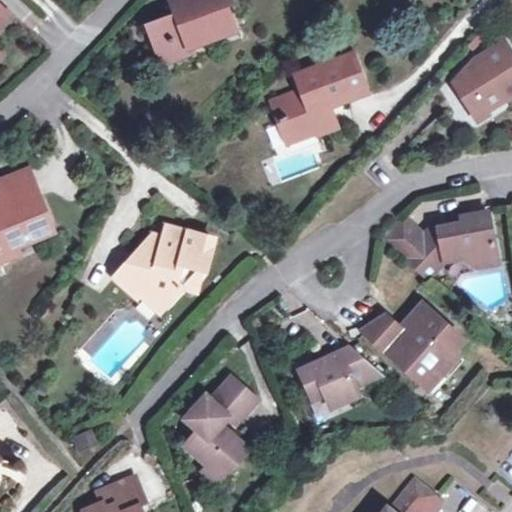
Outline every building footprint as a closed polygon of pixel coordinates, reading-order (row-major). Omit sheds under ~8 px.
[(165,47),(170,63),(193,54),(191,47),(234,31),(223,4),(230,1),(229,0),(180,0),(171,3),(176,17),(149,27),(158,50),(165,47)] [(0,55),(2,54),(0,52),(0,29),(12,16),(0,6),(0,55)] [(481,99),(488,110),(511,95),(511,55),(505,44),(477,62),(456,84),(469,107),(481,99)] [(164,65),(170,63),(165,47),(158,50),(164,65)] [(289,120),(296,139),(317,131),(319,137),(338,129),(332,112),(326,114),(324,107),(367,91),(353,55),(297,77),(302,90),(273,102),(281,123),(289,120)] [(476,118),(488,110),(481,99),(469,107),(476,118)] [(288,142),(296,139),(289,120),(281,123),(288,142)] [(0,259),(0,260),(23,251),(21,247),(55,232),(31,171),(0,183),(0,192),(2,196),(5,206),(0,208),(0,259)] [(429,263),(438,271),(445,262),(461,259),(477,270),(498,265),(488,213),(461,218),(462,225),(430,231),(425,236),(403,260),(412,269),(426,253),(433,259),(429,263)] [(382,241),(403,260),(425,236),(404,218),(382,241)] [(149,256),(141,249),(116,277),(139,298),(142,294),(162,312),(183,288),(178,284),(182,267),(206,273),(216,241),(167,228),(165,237),(149,256)] [(154,234),(141,249),(149,256),(165,237),(154,234)] [(427,282),(438,271),(429,263),(433,259),(426,253),(412,269),(427,282)] [(362,331),(421,383),(434,369),(441,376),(459,356),(455,352),(465,341),(422,304),(406,322),(415,329),(409,335),(401,328),(386,315),(362,331)] [(314,400),(326,395),(332,408),(360,396),(355,387),(382,376),(351,348),(300,370),(314,400)] [(429,390),(441,376),(434,369),(421,383),(429,390)] [(221,458),(232,467),(247,449),(227,432),(219,425),(227,417),(235,424),(256,400),(231,377),(210,401),(205,397),(185,418),(199,431),(186,446),(208,465),(212,469),(221,458)] [(98,443),(94,434),(80,440),(84,449),(98,443)] [(212,469),(208,465),(204,470),(218,483),(232,467),(221,458),(212,469)] [(103,504),(84,511),(83,511),(141,511),(139,507),(147,504),(135,478),(98,494),(103,504)] [(421,511),(434,497),(416,482),(392,511),(421,511)]
